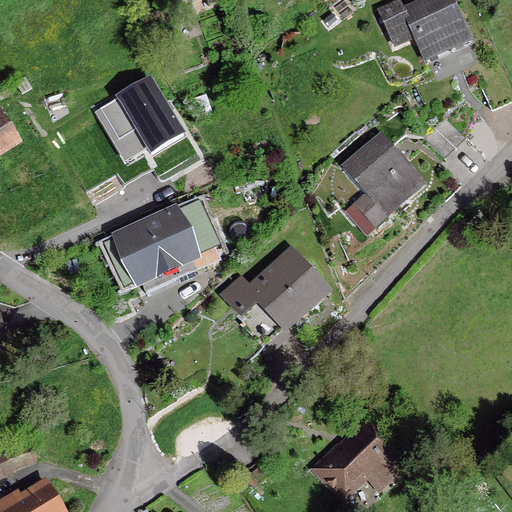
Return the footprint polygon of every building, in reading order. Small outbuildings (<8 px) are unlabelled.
[(168,0),(171,7),(188,0),(202,0),(207,10),(218,6),(215,0),(168,0)] [(392,47),(411,38),(422,62),(468,41),(449,0),(431,0),(402,13),(399,7),(379,16),(392,47)] [(183,131),(150,76),(119,95),(152,149),(183,131)] [(23,79),(13,84),(20,96),(30,90),(23,79)] [(0,153),(35,132),(9,90),(0,95),(0,153)] [(443,119),(422,140),(443,161),(464,141),(443,119)] [(389,215),(422,186),(402,162),(397,167),(374,141),(341,170),(365,198),(370,193),(389,215)] [(171,217),(119,241),(144,295),(176,281),(170,267),(189,258),(171,217)] [(245,322),(239,327),(260,350),(318,298),(302,281),(307,276),(290,256),(277,268),(274,264),(257,280),(260,283),(250,293),(240,281),(223,297),(245,322)] [(200,396),(150,429),(171,461),(233,421),(217,397),(212,400),(205,390),(198,394),(200,396)] [(337,450),(313,472),(338,499),(371,469),(385,484),(405,465),(369,425),(348,445),(351,448),(342,456),(337,450)] [(0,455),(0,475),(12,470),(11,469),(33,459),(26,444),(0,455)] [(16,497),(0,506),(0,511),(60,511),(44,485),(18,501),(16,497)]
